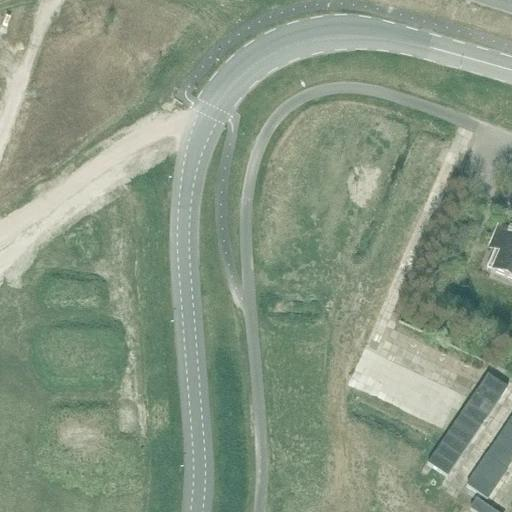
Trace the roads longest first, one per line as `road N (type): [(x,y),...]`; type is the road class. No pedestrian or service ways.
road 1 (unclassified): [(511,70),(390,36),(336,32),(280,45),(228,86),(198,144),(185,223),(196,511)]
road 2 (track): [(205,126),(149,130),(0,235)]
